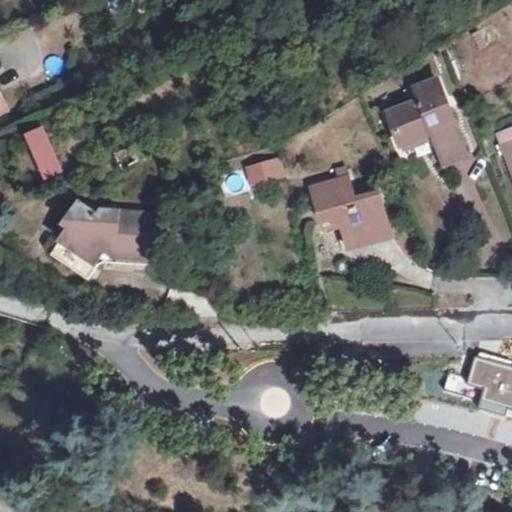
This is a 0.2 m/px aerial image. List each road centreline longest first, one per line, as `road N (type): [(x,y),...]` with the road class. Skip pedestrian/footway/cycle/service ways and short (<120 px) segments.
road 1 (unclassified): [(511,322),(157,341),(127,367)]
road 2 (residential): [(307,414),(511,463)]
road 3 (residential): [(0,303),(78,327),(127,367)]
road 4 (unclassified): [(243,403),(170,399),(127,367)]
